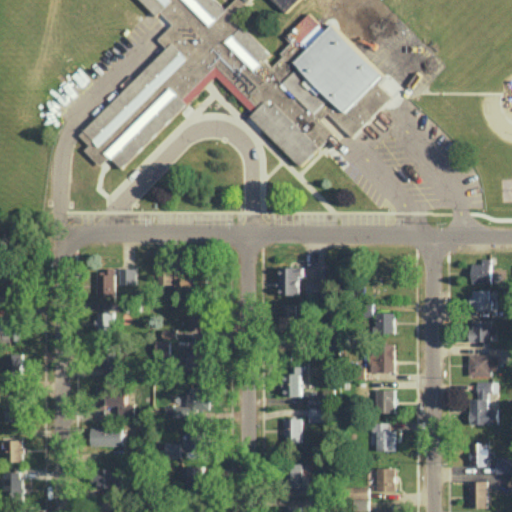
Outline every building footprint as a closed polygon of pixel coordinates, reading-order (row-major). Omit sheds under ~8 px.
[(307,0),(288,20),(267,0),(259,0),(237,22),(276,62),(294,44),(288,40),(312,16),(329,33),(334,28),(385,79),(378,84),(394,100),(353,140),(329,116),(321,123),(334,136),(302,168),(253,118),(261,111),(218,67),(184,101),(189,106),(123,171),(112,159),(102,169),(86,153),(91,148),(81,137),(169,51),(159,44),(176,27),(162,13),(156,18),(152,13),(139,0),(216,0),(227,10),(237,0),(307,0)] [(473,283),(492,282),(492,257),(483,257),(483,262),(473,263),(473,283)] [(159,283),(175,283),(175,288),(203,288),(203,272),(182,272),(182,266),(159,266),(159,283)] [(301,294),(302,267),(280,266),(280,293),(301,294)] [(120,283),(137,283),(137,267),(120,268),(120,283)] [(116,270),(97,271),(98,296),(116,295),(116,270)] [(342,289),(361,290),(361,274),(343,273),(342,289)] [(5,295),(22,295),(22,277),(5,277),(5,295)] [(323,281),(307,280),(306,298),(323,298),(323,281)] [(491,309),(491,289),(473,289),(473,309),(491,309)] [(126,311),(141,311),(141,302),(126,302),(126,311)] [(298,303),(285,303),(285,313),(282,313),(283,344),(303,343),(302,314),(298,314),(298,303)] [(191,329),(207,328),(207,307),(190,307),(191,329)] [(114,333),(115,311),(96,311),(96,332),(114,333)] [(396,332),(396,311),(377,311),(377,332),(396,332)] [(24,339),(23,315),(1,316),(2,339),(24,339)] [(494,319),(472,320),(472,340),(495,340),(494,319)] [(396,371),(396,343),(371,343),(372,371),(396,371)] [(208,348),(186,348),(186,370),(208,370),(208,348)] [(104,375),(121,375),(122,352),(105,351),(104,375)] [(0,352),(0,359),(0,377),(24,376),(23,352),(0,352)] [(470,373),(499,373),(498,353),(470,353),(470,373)] [(303,394),(302,365),(291,365),(291,373),(284,373),(285,395),(303,394)] [(367,366),(357,366),(356,377),(366,377),(367,366)] [(479,381),(479,397),(471,398),(471,423),(499,423),(499,407),(489,408),(489,391),(494,391),(494,380),(479,381)] [(98,385),(98,404),(127,403),(127,385),(98,385)] [(378,388),(378,411),(396,411),(396,387),(378,388)] [(310,404),(333,404),(334,389),(324,389),(324,394),(310,394),(310,404)] [(209,391),(187,392),(188,403),(168,404),(169,417),(188,416),(188,410),(210,409),(209,391)] [(21,421),(22,401),(7,400),(6,420),(21,421)] [(135,404),(119,404),(119,415),(135,416),(135,404)] [(326,421),(325,405),(309,406),(310,422),(326,421)] [(302,417),(285,417),(285,442),(302,443),(302,417)] [(397,429),(391,429),(391,422),(377,422),(376,449),(396,450),(397,429)] [(124,427),(92,426),(92,444),(124,445),(124,427)] [(188,448),(205,448),(206,429),(189,428),(188,448)] [(6,460),(24,460),(24,439),(5,439),(6,460)] [(182,442),(166,442),(166,456),(182,456),(182,442)] [(491,465),(491,442),(471,442),(471,465),(491,465)] [(496,473),(511,472),(511,455),(496,456),(496,473)] [(303,487),(304,462),(288,462),(287,486),(303,487)] [(206,466),(183,465),(183,477),(190,477),(190,487),(206,487),(206,466)] [(397,490),(397,467),(379,466),(378,489),(397,490)] [(123,467),(98,467),(98,486),(124,486),(123,467)] [(24,470),(7,470),(6,482),(4,482),(4,497),(23,497),(24,470)] [(471,506),(489,506),(489,479),(470,479),(471,506)] [(370,486),(356,486),(356,497),(370,497),(370,486)] [(99,511),(122,511),(123,509),(117,510),(117,501),(100,501),(99,511)]
